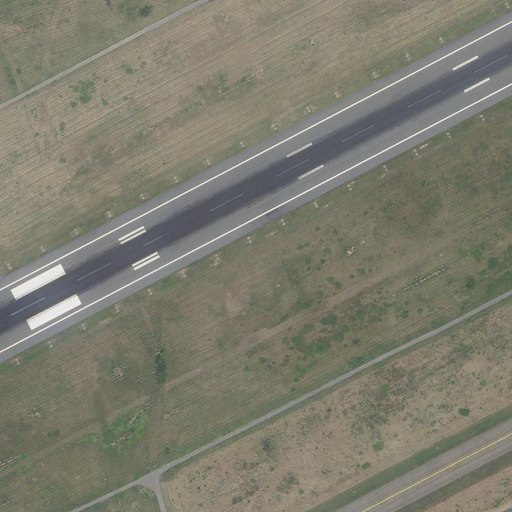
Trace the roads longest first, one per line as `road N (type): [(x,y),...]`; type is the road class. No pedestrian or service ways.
road 1 (track): [(73,511),(511,292)]
road 2 (track): [(0,108),(204,0)]
